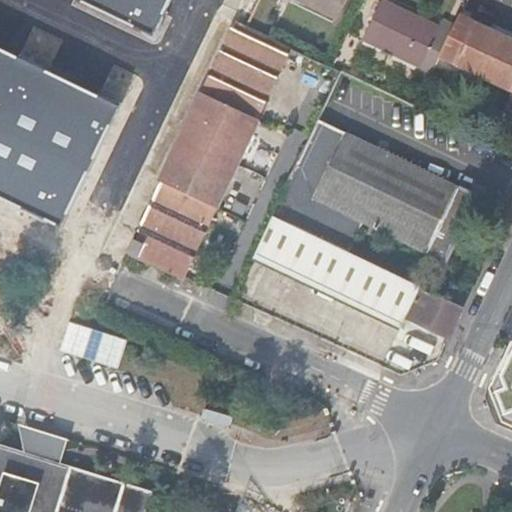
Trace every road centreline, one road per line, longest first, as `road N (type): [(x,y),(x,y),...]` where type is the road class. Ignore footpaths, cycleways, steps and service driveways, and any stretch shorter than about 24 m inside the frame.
road 1 (unclassified): [(438,425),(67,252)]
road 2 (tertiary): [(511,276),(438,425)]
